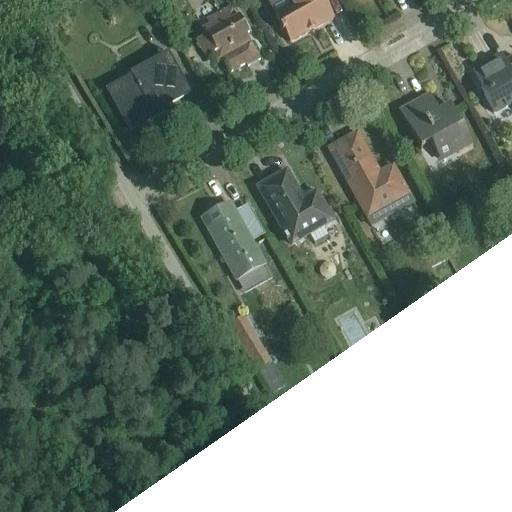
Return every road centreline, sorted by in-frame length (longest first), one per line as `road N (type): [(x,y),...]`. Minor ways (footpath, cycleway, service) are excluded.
road 1 (residential): [(127,193),(474,0)]
road 2 (track): [(0,265),(127,193)]
